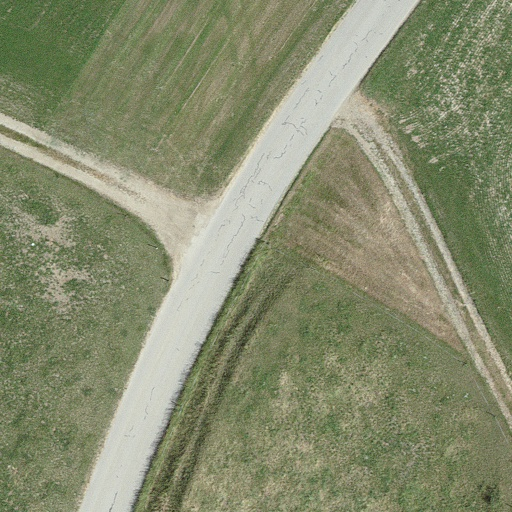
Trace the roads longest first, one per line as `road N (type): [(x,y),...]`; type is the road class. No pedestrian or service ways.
road 1 (tertiary): [(104,511),(228,241),(391,0)]
road 2 (track): [(326,87),(380,142),(511,408)]
road 3 (track): [(0,130),(228,241)]
